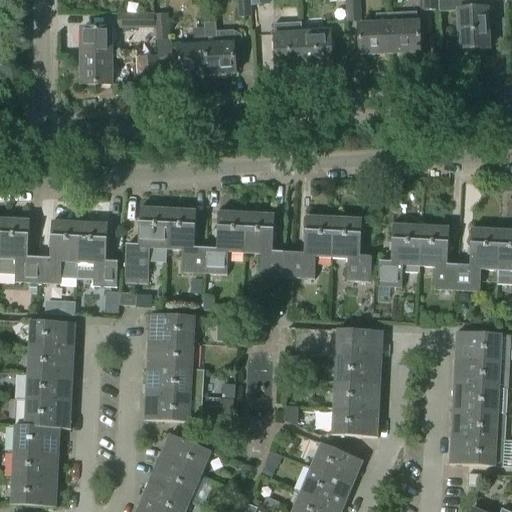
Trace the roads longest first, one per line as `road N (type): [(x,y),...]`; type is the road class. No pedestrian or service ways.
road 1 (residential): [(41,136),(511,117)]
road 2 (residential): [(42,181),(293,164),(511,161)]
road 3 (residential): [(428,511),(436,343),(417,342),(398,342),(393,444),(365,511)]
road 4 (residential): [(113,511),(126,480),(131,340),(90,338)]
road 5 (residential): [(90,338),(84,511)]
road 6 (residential): [(41,0),(41,136)]
